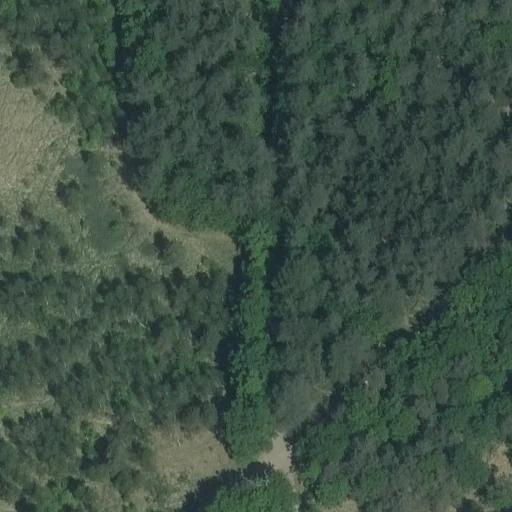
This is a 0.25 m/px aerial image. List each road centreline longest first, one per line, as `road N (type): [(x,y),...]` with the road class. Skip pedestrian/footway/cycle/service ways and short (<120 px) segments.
road 1 (track): [(270,468),(287,0)]
road 2 (track): [(270,468),(511,247)]
